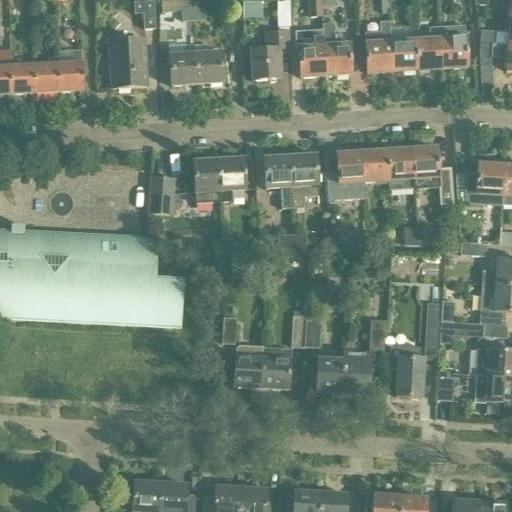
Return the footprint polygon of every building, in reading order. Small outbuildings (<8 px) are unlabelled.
[(307,0),(309,20),(321,19),(320,9),(319,0),(307,0)] [(319,0),(320,9),(334,9),(333,0),(319,0)] [(379,0),(381,17),(388,16),(387,0),(379,0)] [(155,31),(154,3),(133,4),(134,16),(142,16),(143,32),(155,31)] [(161,3),(161,14),(175,14),(175,3),(161,3)] [(276,3),(277,29),(290,29),(289,3),(276,3)] [(193,24),(204,23),(203,8),(192,9),(193,24)] [(181,24),(193,24),(192,9),(180,10),(181,24)] [(367,77),(391,75),(389,44),(390,44),(389,24),(378,24),(379,35),(365,36),(366,45),(365,45),(367,77)] [(333,37),(332,26),(321,26),(322,34),(321,34),(324,79),(350,77),(348,46),(341,47),(340,36),(333,37)] [(440,72),(467,70),(464,27),(438,29),(440,72)] [(415,73),(440,72),(438,29),(428,29),(429,41),(414,42),(415,73)] [(252,83),(280,81),(278,55),(288,54),(287,33),(264,34),(265,52),(250,53),(252,83)] [(492,48),(493,46),(493,34),(480,33),(480,47),(492,48)] [(299,80),(324,79),(321,34),(312,34),(312,40),(297,41),(298,49),(297,50),(299,80)] [(110,91),(146,89),(144,42),(108,44),(110,91)] [(391,75),(415,73),(414,42),(390,44),(389,44),(391,75)] [(206,55),(206,46),(194,47),(196,86),(223,85),(221,54),(206,55)] [(492,48),(480,47),(478,70),(491,70),(492,59),(507,60),(506,74),(511,74),(511,48),(507,49),(508,47),(493,46),(492,48)] [(170,88),(196,86),(194,47),(184,48),(185,57),(168,57),(170,88)] [(58,94),(83,93),(82,64),(57,66),(58,94)] [(34,96),(58,94),(57,66),(32,67),(34,96)] [(10,97),(34,96),(32,67),(8,68),(10,97)] [(0,97),(10,97),(8,68),(0,68),(0,97)] [(413,192),(439,190),(436,150),(410,152),(413,192)] [(413,192),(410,152),(385,153),(387,184),(388,184),(388,193),(413,192)] [(362,185),(387,184),(385,153),(360,155),(362,185)] [(337,187),(362,185),(360,155),(336,156),(337,187)] [(291,211),(292,211),(302,211),(302,200),(317,199),(317,189),(315,158),(288,159),(291,211)] [(291,211),(288,159),(263,161),(264,192),(279,191),(281,212),(291,211)] [(220,205),(231,204),(230,193),(245,192),(243,162),(217,163),(220,205)] [(195,206),(220,205),(217,163),(192,165),(195,206)] [(465,205),(501,207),(502,204),(502,199),(504,169),(478,167),(477,175),(464,174),(465,205)] [(511,169),(504,169),(502,199),(502,204),(501,207),(501,208),(511,208),(511,169)] [(173,180),(150,179),(147,215),(170,217),(173,180)] [(0,314),(18,315),(18,320),(19,320),(19,315),(49,317),(49,322),(50,322),(51,317),(80,318),(80,323),(81,323),(82,318),(108,320),(111,320),(111,325),(112,325),(112,324),(142,325),(142,326),(143,327),(144,322),(173,323),(173,328),(175,328),(177,287),(147,285),(149,243),(146,243),(23,237),(23,229),(9,228),(9,236),(0,235),(0,314)] [(404,247),(417,247),(415,229),(403,230),(404,247)] [(417,247),(426,246),(426,245),(429,245),(429,241),(430,241),(429,229),(415,229),(417,247)] [(499,247),(500,235),(488,234),(487,246),(499,247)] [(511,248),(511,235),(500,235),(499,247),(511,248)] [(294,257),(305,256),(304,236),(293,237),(294,257)] [(277,258),(294,257),(293,237),(276,238),(277,258)] [(366,250),(381,249),(380,237),(366,238),(366,250)] [(354,251),(366,250),(366,238),(354,238),(354,251)] [(222,241),(212,242),(213,255),(223,255),(222,241)] [(223,255),(232,254),(232,241),(222,241),(223,255)] [(458,245),(446,251),(446,254),(457,254),(458,245)] [(486,260),(487,247),(460,245),(459,258),(486,260)] [(511,290),(511,263),(496,262),(496,265),(493,264),(492,274),(482,274),(481,289),(511,290)] [(478,328),(482,327),(493,328),(502,329),(504,329),(504,315),(511,315),(511,290),(481,289),(480,300),(493,300),(492,314),(479,313),(478,328)] [(452,325),(453,304),(441,304),(441,308),(440,325),(452,325)] [(441,308),(428,307),(426,346),(439,346),(439,337),(440,326),(440,325),(441,308)] [(318,351),(321,309),(306,309),(306,319),(304,319),(303,351),(303,350),(318,351)] [(303,351),(304,319),(304,313),(292,312),(290,350),(303,351)] [(236,321),(223,320),(222,346),(234,346),(236,321)] [(384,354),(385,323),(369,323),(368,354),(384,354)] [(482,328),(482,327),(478,328),(440,326),(439,337),(450,338),(482,340),(482,333),(482,328)] [(482,333),(482,340),(505,341),(506,329),(504,329),(502,329),(493,328),(482,327),(482,328),(482,333)] [(261,361),(261,351),(262,350),(239,348),(236,351),(236,359),(235,359),(233,390),(259,392),(261,361)] [(290,364),(290,353),(261,351),(261,361),(259,392),(287,393),(289,364),(290,364)] [(488,353),(477,353),(476,379),(511,381),(511,354),(488,353)] [(342,396),(344,356),(343,356),(342,364),(317,363),(315,395),(342,396)] [(367,398),(369,358),(344,356),(342,396),(367,398)] [(422,401),(425,362),(398,361),(396,400),(422,401)] [(448,402),(449,374),(437,374),(435,402),(448,402)] [(511,406),(511,381),(476,379),(474,404),(511,406)] [(158,511),(160,485),(133,484),(133,487),(123,486),(122,504),(132,505),(131,511),(158,511)] [(184,511),(186,487),(160,485),(158,511),(184,511)] [(238,511),(240,490),(213,488),(211,511),(238,511)] [(264,511),(265,491),(240,490),(238,511),(264,511)] [(292,511),(318,511),(319,495),(294,493),(292,511)] [(344,511),(345,497),(319,495),(318,511),(344,511)] [(398,511),(400,500),(373,498),(372,511),(398,511)] [(424,511),(425,501),(400,500),(398,511),(424,511)] [(479,511),(480,505),(453,503),(452,511),(479,511)]
